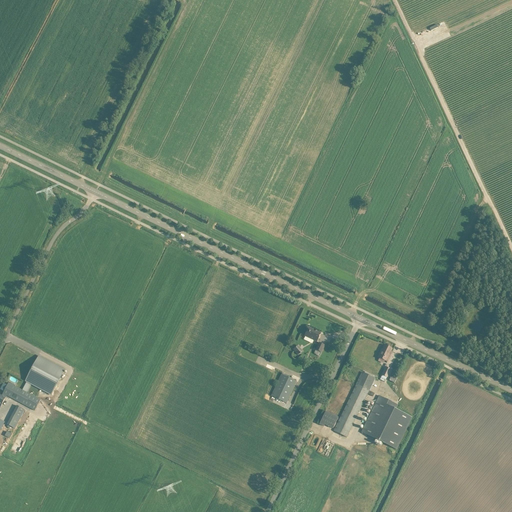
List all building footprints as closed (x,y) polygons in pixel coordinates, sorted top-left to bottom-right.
[(304,336),(313,340),(317,342),(321,333),(309,327),(306,332),(304,336)] [(322,353),(325,345),(319,343),(317,347),(316,350),(314,354),(320,357),(322,353)] [(378,357),(382,359),(387,362),(392,352),(391,352),(392,348),(385,345),(383,349),(382,349),(378,357)] [(298,355),(302,351),(298,346),(294,349),(298,355)] [(236,355),(214,414),(249,427),(272,369),(236,355)] [(22,390),(15,387),(16,385),(11,382),(10,384),(9,383),(2,396),(0,395),(0,407),(0,408),(7,396),(34,411),(40,400),(27,393),(32,384),(52,395),(65,370),(38,356),(25,381),(27,381),(22,390)] [(387,377),(391,369),(386,367),(382,375),(387,377)] [(367,374),(364,373),(362,372),(334,431),(338,433),(347,437),(366,398),(368,394),(373,396),(373,397),(375,393),(369,391),(375,379),(367,374)] [(281,374),(271,396),(286,404),(297,382),(281,374)] [(361,433),(375,439),(374,442),(381,446),(383,443),(396,450),(412,417),(396,409),(398,405),(379,396),(361,433)] [(15,429),(25,410),(17,405),(7,425),(15,429)] [(338,417),(326,411),(319,424),(324,427),(325,425),(333,429),(338,417)]
